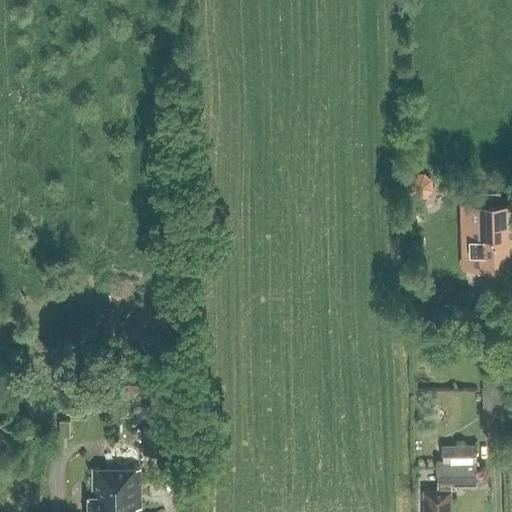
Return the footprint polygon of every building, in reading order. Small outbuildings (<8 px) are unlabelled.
[(511,264),(511,203),(500,203),(500,190),(474,191),(474,204),(463,205),(465,266),(511,264)] [(481,389),(482,415),(500,414),(499,388),(481,389)] [(142,425),(142,454),(166,453),(166,425),(142,425)] [(478,485),(477,474),(475,474),(475,461),(477,461),(476,444),(442,445),(443,461),(438,461),(438,491),(425,491),(424,511),(450,511),(451,486),(478,485)] [(111,511),(111,495),(116,495),(115,468),(91,468),(91,496),(87,496),(87,511),(111,511)] [(140,468),(115,468),(116,495),(111,495),(111,511),(135,511),(135,508),(140,508),(140,468)]
